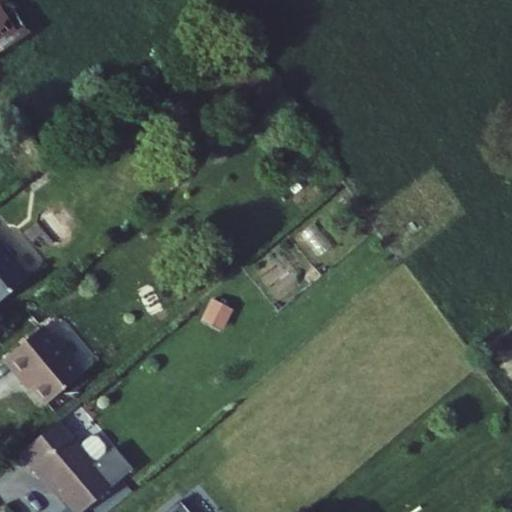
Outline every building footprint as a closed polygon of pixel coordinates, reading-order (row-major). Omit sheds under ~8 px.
[(0,0),(0,59),(27,41),(0,0)] [(4,235),(0,239),(0,297),(29,274),(12,254),(16,250),(4,235)] [(211,299),(201,322),(224,332),(234,309),(211,299)] [(82,371),(43,323),(4,356),(22,377),(24,375),(46,401),(82,371)] [(79,443),(91,433),(69,409),(58,418),(79,443)] [(58,418),(19,451),(35,470),(38,468),(75,511),(79,511),(113,483),(93,460),(105,450),(105,443),(97,434),(91,433),(79,443),(58,418)]
